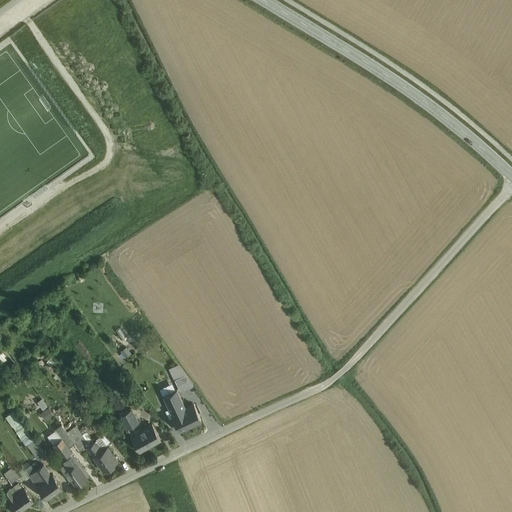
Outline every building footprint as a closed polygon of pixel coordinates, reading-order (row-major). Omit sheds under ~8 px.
[(122,327),(116,332),(122,340),(128,336),(122,327)] [(127,348),(121,351),(126,359),(132,355),(127,348)] [(179,366),(169,371),(174,380),(183,376),(179,366)] [(171,385),(159,390),(163,397),(174,392),(171,385)] [(172,416),(169,417),(178,435),(203,424),(195,405),(187,409),(179,392),(164,399),(172,416)] [(44,408),(48,405),(43,398),(39,401),(44,408)] [(47,419),(55,413),(50,406),(41,412),(47,419)] [(134,414),(123,420),(130,432),(141,426),(134,414)] [(153,424),(130,437),(140,455),(163,442),(153,424)] [(75,455),(71,448),(75,445),(63,426),(55,430),(62,441),(54,447),(63,462),(75,455)] [(37,438),(28,445),(38,459),(47,453),(37,438)] [(110,447),(104,451),(97,441),(87,448),(105,474),(121,463),(110,447)] [(77,455),(61,467),(77,488),(93,476),(77,455)] [(5,473),(12,482),(22,475),(14,465),(5,473)] [(48,466),(30,477),(46,503),(64,491),(48,466)] [(25,488),(15,495),(10,487),(3,492),(17,511),(18,511),(34,501),(25,488)]
